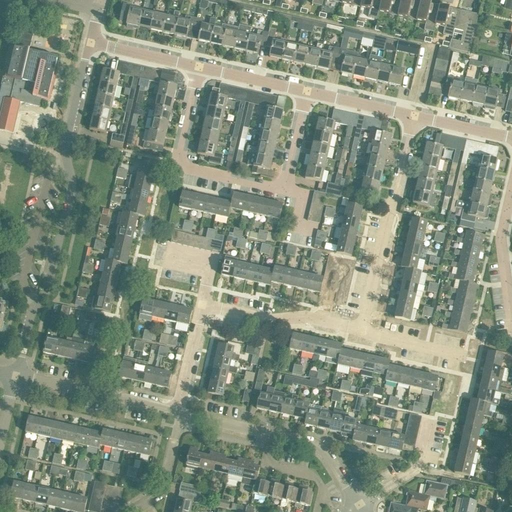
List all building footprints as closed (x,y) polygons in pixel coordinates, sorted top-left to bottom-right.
[(377,19),(381,0),(361,0),(360,8),(369,10),(368,17),(377,19)] [(397,16),(401,0),(381,0),(377,19),(378,19),(379,12),(397,16)] [(412,0),(401,0),(397,16),(416,21),(421,2),(412,0)] [(231,8),(243,10),(244,5),(232,2),(231,8)] [(439,6),(421,2),(416,21),(426,23),(424,30),(434,33),(435,25),(439,6)] [(124,4),(120,21),(127,23),(127,25),(128,25),(127,27),(134,29),(134,26),(139,27),(143,11),(143,9),(132,6),(124,4)] [(243,10),(254,13),(256,8),(244,5),(243,10)] [(458,11),(439,6),(435,25),(444,27),(443,35),(452,37),(454,30),(454,29),(458,11)] [(267,16),(268,11),(268,10),(256,8),(254,13),(267,16)] [(139,27),(151,30),(155,14),(143,11),(139,27)] [(469,54),(478,15),(458,11),(454,29),(454,30),(463,32),(461,42),(451,40),(450,44),(449,48),(449,49),(469,54)] [(163,33),(175,35),(179,19),(178,19),(180,13),(174,12),(173,18),(167,16),(163,33)] [(278,18),(278,19),(290,21),(291,16),(280,13),(279,14),(278,18)] [(35,23),(37,16),(27,14),(25,21),(35,23)] [(151,30),(163,33),(167,16),(155,14),(151,30)] [(188,29),(194,31),(197,19),(191,18),(186,16),(185,20),(179,19),(175,35),(186,38),(188,29)] [(290,21),(300,24),(302,24),(303,19),(291,16),(290,21)] [(197,19),(194,31),(200,32),(198,41),(210,43),(214,27),(215,20),(210,19),(209,26),(202,24),(203,21),(201,20),(197,20),(197,19)] [(302,24),(314,27),(315,21),(303,19),(302,24)] [(314,27),(326,29),(327,24),(315,21),(314,27)] [(36,24),(35,24),(24,22),(18,45),(27,48),(30,48),(30,47),(36,24)] [(343,33),(344,29),(339,28),(339,27),(327,24),(326,29),(338,32),(343,33)] [(222,46),(234,49),(239,28),(226,25),(226,30),(222,46)] [(234,49),(246,52),(249,35),(250,35),(251,28),(239,25),(239,28),(234,49)] [(226,30),(214,27),(210,43),(222,46),(226,30)] [(281,39),(280,42),(274,41),(276,30),(269,29),(268,33),(269,33),(266,47),(271,48),(269,57),(282,60),(285,43),(286,43),(286,40),(281,39)] [(344,29),(343,35),(361,40),(361,38),(362,34),(344,29)] [(259,45),(266,47),(269,33),(268,33),(258,31),(257,37),(250,35),(249,35),(246,52),(258,54),(259,45)] [(397,46),(397,49),(407,51),(409,44),(398,41),(397,46)] [(318,42),(317,44),(316,50),(309,49),(305,65),(317,68),(321,51),(322,46),(321,45),(322,43),(318,42)] [(282,60),(293,62),(297,46),(286,43),(285,43),(282,60)] [(0,130),(13,134),(20,103),(39,107),(41,99),(50,101),(58,67),(55,66),(57,58),(48,56),(48,55),(43,54),(42,54),(29,51),(29,50),(12,46),(5,77),(3,77),(1,85),(3,86),(0,98),(0,130)] [(293,62),(305,65),(309,49),(297,46),(293,62)] [(328,53),(321,51),(317,68),(329,70),(331,62),(337,63),(340,49),(334,48),(329,47),(328,53)] [(450,50),(439,48),(437,53),(449,56),(450,50)] [(340,49),(337,63),(342,64),(340,73),(353,76),(357,59),(358,56),(358,53),(347,50),(340,49)] [(437,53),(436,59),(448,62),(449,56),(437,53)] [(455,72),(458,58),(459,54),(453,53),(452,56),(452,57),(449,70),(455,72)] [(369,62),(365,78),(377,81),(380,65),(382,59),(370,56),(369,62)] [(482,61),(481,63),(481,65),(492,68),(494,60),(482,57),(482,61)] [(353,76),(365,78),(369,62),(357,59),(353,76)] [(436,59),(435,65),(446,67),(448,62),(436,59)] [(480,68),(481,65),(481,63),(470,60),(468,65),(480,68)] [(494,60),(492,68),(493,68),(492,73),(501,75),(502,73),(508,74),(508,73),(508,72),(509,66),(509,67),(510,63),(494,60)] [(117,61),(114,72),(120,74),(123,62),(117,61)] [(128,64),(123,62),(120,74),(126,76),(128,64)] [(126,76),(131,77),(134,65),(128,64),(126,76)] [(140,66),(134,65),(131,77),(133,77),(137,78),(140,66)] [(377,81),(388,84),(392,67),(380,65),(377,81)] [(435,65),(434,70),(445,73),(446,67),(435,65)] [(137,78),(138,78),(142,79),(143,79),(145,67),(140,66),(137,78)] [(143,79),(147,80),(148,81),(151,69),(145,67),(143,79)] [(404,70),(392,67),(388,84),(400,86),(404,70)] [(148,81),(154,82),(157,70),(151,69),(148,81)] [(103,70),(101,82),(117,86),(119,74),(120,74),(114,72),(103,70)] [(154,82),(160,83),(162,71),(157,70),(154,82)] [(160,83),(158,95),(174,98),(177,87),(172,86),(171,86),(172,82),(173,83),(175,74),(168,73),(162,71),(160,83)] [(432,75),(431,81),(443,84),(444,78),(432,75)] [(431,81),(430,87),(441,90),(443,84),(431,81)] [(448,97),(460,100),(463,84),(452,81),(448,97)] [(101,82),(98,94),(114,98),(117,86),(101,82)] [(213,89),(212,94),(211,94),(208,106),(225,110),(224,111),(229,112),(230,107),(225,106),(227,98),(229,99),(232,87),(220,84),(219,91),(213,89)] [(460,100),(471,103),(475,87),(463,84),(460,100)] [(428,93),(440,96),(441,90),(430,87),(428,93)] [(477,107),(479,105),(483,106),(487,90),(475,87),(471,103),(472,103),(473,106),(477,107)] [(240,101),(245,102),(248,90),(242,89),(240,101)] [(489,110),(491,108),(495,109),(499,93),(487,90),(483,106),(484,106),(484,109),(489,110)] [(248,103),(253,104),(254,104),(257,92),(251,91),(248,103)] [(254,104),(260,106),(263,94),(257,92),(254,104)] [(98,94),(95,106),(111,110),(114,98),(98,94)] [(158,95),(155,107),(171,110),(174,98),(158,95)] [(267,107),(264,119),(280,123),(283,111),(282,110),(276,109),(278,97),(274,96),(268,95),(265,107),(267,107)] [(95,106),(92,118),(109,121),(111,110),(95,106)] [(208,106),(205,119),(222,122),(224,111),(225,110),(208,106)] [(155,107),(152,119),(169,122),(171,110),(155,107)] [(335,122),(336,123),(339,111),(334,110),(331,122),(335,122)] [(336,123),(342,124),(345,112),(339,111),(336,123)] [(342,124),(347,125),(350,114),(345,112),(342,124)] [(347,125),(348,126),(353,127),(356,115),(350,114),(347,125)] [(361,129),(362,129),(365,117),(359,116),(354,139),(359,140),(361,129)] [(106,133),(109,121),(92,118),(90,130),(106,133)] [(367,130),(373,131),(375,120),(370,118),(367,130)] [(152,119),(150,130),(166,134),(169,122),(152,119)] [(205,119),(203,130),(219,134),(222,122),(205,119)] [(264,119),(261,131),(278,135),(280,123),(264,119)] [(332,135),(335,122),(331,122),(318,119),(316,131),(332,135)] [(111,141),(123,144),(127,126),(122,125),(120,136),(112,134),(111,141)] [(128,139),(127,145),(132,146),(133,140),(135,130),(136,127),(131,126),(128,139)] [(145,142),(143,148),(152,150),(154,145),(163,147),(166,134),(150,130),(147,143),(145,142)] [(203,130),(200,142),(216,146),(219,134),(203,130)] [(261,131),(258,143),(275,147),(278,135),(261,131)] [(316,131),(313,143),(329,147),(332,135),(316,131)] [(374,132),(372,144),(388,148),(391,136),(378,133),(374,132)] [(442,147),(443,147),(446,136),(440,135),(438,146),(426,143),(423,155),(439,159),(442,147)] [(443,147),(449,149),(451,137),(446,136),(443,147)] [(449,149),(454,150),(457,138),(451,137),(449,149)] [(463,152),(468,153),(469,153),(471,142),(466,140),(463,152)] [(197,143),(196,148),(196,149),(198,150),(197,154),(210,157),(209,163),(220,165),(223,155),(215,154),(216,146),(200,142),(198,142),(197,143)] [(474,155),(477,143),(471,142),(469,153),(474,155)] [(258,143),(256,155),(272,159),(275,147),(258,143)] [(313,143),(310,155),(326,159),(329,147),(313,143)] [(474,155),(480,156),(482,144),(477,143),(474,155)] [(372,144),(369,156),(386,160),(388,148),(372,144)] [(488,145),(482,144),(480,156),(485,157),(486,152),(488,145)] [(480,156),(478,168),(495,172),(495,171),(497,171),(498,166),(496,165),(497,160),(495,160),(496,154),(497,154),(496,153),(496,154),(486,152),(485,157),(480,156)] [(252,173),(261,175),(262,169),(270,171),(272,159),(256,155),(252,173)] [(310,155),(307,167),(324,171),(326,159),(310,155)] [(423,155),(420,167),(437,171),(439,159),(423,155)] [(369,156),(366,168),(383,172),(386,160),(369,156)] [(140,165),(137,178),(152,181),(155,169),(140,165)] [(306,174),(305,179),(321,182),(324,171),(307,167),(304,166),(303,173),(306,174)] [(420,167),(418,179),(434,183),(437,171),(420,167)] [(366,168),(363,179),(380,183),(383,172),(366,168)] [(478,168),(475,180),(492,184),(495,172),(478,168)] [(326,189),(325,194),(326,194),(340,197),(341,195),(342,187),(344,180),(341,179),(342,174),(337,173),(335,185),(327,183),(326,189)] [(344,180),(342,187),(347,189),(350,176),(345,175),(344,180)] [(137,178),(134,190),(149,193),(152,181),(137,178)] [(377,195),(380,183),(363,179),(360,192),(377,195)] [(418,179),(415,191),(431,195),(434,183),(418,179)] [(475,180),(472,192),(489,196),(492,184),(475,180)] [(134,190),(131,202),(146,205),(149,193),(134,190)] [(312,198),(324,200),(326,194),(314,191),(312,198)] [(415,191),(412,203),(428,207),(433,208),(436,196),(431,195),(415,191)] [(472,192),(469,203),(486,207),(489,207),(490,202),(488,200),(489,196),(472,192)] [(179,208),(191,211),(194,196),(182,193),(179,208)] [(232,199),(231,204),(230,209),(243,212),(246,197),(233,194),(232,199)] [(191,211),(203,213),(206,198),(194,196),(191,211)] [(243,212),(255,215),(258,200),(246,197),(243,212)] [(203,213),(215,216),(219,201),(206,198),(203,213)] [(311,203),(323,206),(324,200),(312,198),(311,203)] [(255,215),(267,218),(270,202),(258,200),(255,215)] [(228,219),(230,209),(231,204),(219,201),(215,216),(228,219)] [(486,207),(469,203),(457,201),(456,208),(463,210),(460,221),(474,224),(476,218),(484,220),(484,219),(487,219),(488,214),(485,212),(486,207)] [(131,202),(128,214),(138,217),(143,218),(146,205),(131,202)] [(283,205),(270,202),(267,218),(279,220),(283,205)] [(310,209),(322,212),(323,206),(311,203),(310,209)] [(347,204),(344,217),(359,220),(362,208),(347,204)] [(308,215),(320,218),(322,212),(310,209),(308,215)] [(123,213),(120,225),(135,229),(138,217),(128,214),(123,213)] [(320,218),(308,215),(307,221),(319,224),(320,218)] [(344,217),(341,229),(357,232),(359,220),(344,217)] [(412,219),(409,232),(424,235),(427,222),(412,219)] [(120,225),(117,237),(132,241),(135,229),(120,225)] [(341,229),(339,241),(354,244),(357,232),(341,229)] [(457,238),(456,242),(480,248),(483,235),(466,231),(464,240),(457,238)] [(177,245),(179,233),(173,232),(171,243),(177,245)] [(409,232),(406,244),(421,247),(424,235),(409,232)] [(179,233),(177,245),(182,246),(185,234),(179,233)] [(185,234),(182,246),(188,247),(191,235),(185,234)] [(191,235),(188,247),(194,248),(197,237),(191,235)] [(117,237),(114,249),(129,253),(132,241),(117,237)] [(197,237),(194,248),(200,250),(202,238),(197,237)] [(202,238),(200,250),(206,251),(209,239),(206,239),(202,238)] [(212,252),(213,249),(215,241),(210,240),(209,239),(206,251),(212,252)] [(339,241),(336,253),(351,257),(354,244),(339,241)] [(454,250),(453,254),(453,255),(460,257),(460,256),(477,260),(480,248),(456,242),(456,243),(463,244),(461,252),(454,250)] [(405,248),(403,256),(418,259),(419,259),(420,254),(421,247),(406,244),(405,248)] [(114,249),(111,262),(121,264),(126,266),(129,253),(114,249)] [(224,256),(223,260),(220,276),(233,278),(236,263),(237,259),(224,256)] [(401,268),(405,269),(416,272),(418,259),(403,256),(401,268)] [(475,272),(477,260),(460,256),(460,257),(459,264),(451,263),(451,267),(475,272)] [(106,261),(103,273),(118,276),(121,264),(111,262),(106,261)] [(233,278),(245,281),(248,266),(236,263),(233,278)] [(245,281),(257,284),(260,268),(248,266),(245,281)] [(448,279),(460,282),(472,285),(475,272),(451,267),(450,267),(458,269),(456,276),(449,275),(448,279)] [(270,287),(270,283),(273,271),(260,268),(257,284),(270,287)] [(270,283),(283,286),(286,270),(273,268),(273,271),(270,283)] [(405,269),(402,282),(417,285),(420,273),(416,272),(405,269)] [(283,286),(295,288),(298,273),(286,270),(283,286)] [(103,273),(100,285),(115,288),(118,276),(103,273)] [(295,288),(307,291),(310,276),(298,273),(295,288)] [(319,294),(323,279),(310,276),(307,291),(319,294)] [(402,282),(399,294),(415,297),(421,299),(423,293),(416,291),(417,285),(402,282)] [(450,292),(450,293),(457,294),(474,298),(477,286),(472,285),(460,282),(458,290),(451,288),(450,292)] [(100,285),(97,297),(112,301),(115,288),(100,285)] [(399,294),(397,306),(412,310),(415,297),(399,294)] [(471,310),(474,298),(457,294),(455,302),(448,300),(447,305),(454,306),(471,310)] [(91,309),(109,313),(112,301),(97,297),(94,296),(91,309)] [(139,315),(140,315),(139,320),(150,322),(155,303),(142,300),(139,315)] [(167,306),(155,303),(150,322),(151,322),(152,318),(164,321),(167,306)] [(164,321),(177,324),(180,309),(167,306),(164,321)] [(394,318),(409,322),(412,310),(397,306),(394,318)] [(468,322),(471,310),(454,306),(452,314),(445,313),(444,316),(468,322)] [(191,312),(180,309),(177,324),(188,326),(191,312)] [(441,329),(465,334),(468,322),(444,316),(444,317),(451,319),(449,326),(442,325),(441,329)] [(292,335),(289,351),(301,353),(304,337),(292,335)] [(301,353),(313,356),(317,340),(304,337),(301,353)] [(46,338),(43,353),(55,356),(59,341),(46,338)] [(67,338),(66,342),(59,341),(55,356),(68,359),(71,344),(72,339),(67,338)] [(77,345),(71,344),(68,359),(79,362),(83,346),(84,341),(78,340),(77,345)] [(313,356),(312,361),(317,363),(318,357),(325,359),(329,343),(317,340),(313,356)] [(338,362),(341,350),(342,346),(329,343),(325,359),(338,362)] [(216,357),(231,361),(239,362),(239,359),(236,358),(236,355),(232,354),(234,348),(219,345),(216,357)] [(95,349),(83,346),(79,362),(92,364),(95,349)] [(251,365),(256,366),(259,354),(260,354),(261,349),(253,347),(252,350),(253,353),(252,359),(251,365)] [(337,366),(349,369),(353,353),(341,350),(338,362),(337,366)] [(361,372),(362,372),(365,356),(353,353),(349,369),(361,372)] [(503,356),(488,353),(485,365),(500,369),(500,368),(503,356)] [(369,357),(365,356),(362,372),(361,372),(360,376),(373,378),(374,374),(374,375),(378,359),(375,358),(376,356),(370,355),(369,357)] [(238,369),(230,367),(231,361),(216,357),(213,370),(228,373),(236,375),(238,369)] [(123,358),(119,378),(131,381),(136,361),(123,358)] [(386,377),(388,366),(389,361),(378,359),(374,375),(386,377)] [(136,361),(131,381),(143,384),(147,369),(148,364),(136,361)] [(485,365),(482,377),(502,382),(505,369),(500,368),(500,369),(485,365)] [(385,382),(396,384),(400,369),(388,366),(386,377),(385,382)] [(143,384),(155,387),(159,371),(147,369),(143,384)] [(396,384),(409,387),(412,372),(400,369),(396,384)] [(213,370),(210,382),(225,385),(228,373),(213,370)] [(259,370),(256,382),(262,383),(265,372),(259,370)] [(167,390),(171,374),(159,371),(155,387),(167,390)] [(409,387),(421,390),(425,375),(412,372),(409,387)] [(437,377),(425,375),(421,390),(434,393),(437,377)] [(292,384),(300,386),(301,379),(289,377),(287,386),(292,387),(292,384)] [(482,377),(479,389),(499,394),(505,395),(511,396),(511,391),(500,388),(502,382),(482,377)] [(310,381),(301,379),(300,386),(312,389),(314,379),(310,378),(310,381)] [(318,385),(319,381),(320,380),(316,379),(314,379),(312,389),(324,392),(325,390),(326,387),(318,385)] [(223,397),(225,385),(210,382),(208,394),(223,397)] [(360,390),(359,394),(364,395),(369,396),(371,387),(366,386),(365,389),(360,390)] [(266,395),(260,394),(259,396),(256,409),(269,412),(273,392),(274,389),(267,388),(266,395)] [(479,389),(477,402),(492,405),(498,406),(499,400),(497,400),(499,394),(479,389)] [(241,401),(247,402),(250,391),(244,390),(241,401)] [(269,412),(280,415),(284,399),(284,400),(285,395),(273,392),(269,412)] [(291,401),(284,400),(284,399),(280,415),(292,418),(296,402),(297,402),(298,397),(292,395),(291,401)] [(471,400),(468,412),(483,416),(491,418),(492,413),(488,413),(490,405),(477,402),(471,400)] [(308,405),(297,402),(296,402),(292,418),(305,420),(308,405)] [(305,420),(304,425),(316,428),(321,408),(316,407),(315,411),(307,410),(305,420)] [(316,428),(329,431),(332,415),(328,414),(329,410),(321,408),(316,428)] [(398,412),(385,409),(383,418),(396,421),(398,412)] [(345,414),(333,411),(332,415),(329,431),(341,433),(344,418),(345,414)] [(481,423),(483,416),(468,412),(465,425),(480,428),(483,429),(484,424),(481,423)] [(410,414),(409,420),(420,423),(422,417),(410,414)] [(25,433),(32,434),(39,436),(43,421),(29,417),(25,433)] [(356,421),(344,418),(341,433),(340,435),(341,437),(348,438),(349,437),(350,435),(353,436),(355,425),(356,421)] [(409,420),(407,426),(419,429),(420,423),(409,420)] [(39,436),(51,439),(54,423),(43,421),(39,436)] [(51,439),(63,442),(66,426),(54,423),(51,439)] [(352,441),(364,444),(368,428),(355,425),(353,436),(352,441)] [(465,425),(462,437),(478,440),(480,428),(465,425)] [(63,442),(74,444),(78,429),(66,426),(63,442)] [(407,426),(406,432),(418,435),(419,429),(407,426)] [(364,444),(376,447),(380,431),(368,428),(364,444)] [(74,444),(86,447),(90,431),(78,429),(74,444)] [(98,450),(99,445),(102,434),(90,431),(86,447),(98,450)] [(99,445),(111,448),(114,433),(102,431),(102,434),(99,445)] [(376,447),(389,449),(392,434),(380,431),(376,447)] [(402,450),(403,444),(404,438),(416,441),(418,435),(406,432),(405,437),(392,434),(389,449),(401,452),(402,450)] [(111,448),(123,451),(126,436),(114,433),(111,448)] [(123,451),(136,454),(139,439),(126,436),(123,451)] [(462,437),(459,449),(475,452),(478,440),(462,437)] [(415,447),(416,441),(404,438),(403,444),(415,447)] [(152,442),(139,439),(136,454),(148,457),(152,442)] [(413,453),(413,452),(415,447),(403,444),(402,450),(413,453)] [(185,466),(186,466),(200,469),(202,456),(197,455),(198,450),(189,448),(185,466)] [(459,449),(457,461),(472,465),(475,452),(459,449)] [(200,469),(214,472),(218,455),(209,453),(208,457),(202,456),(200,469)] [(214,472),(228,475),(231,462),(225,461),(226,457),(218,455),(214,472)] [(236,464),(231,462),(228,475),(227,480),(241,483),(246,461),(237,459),(236,464)] [(254,463),(246,461),(241,483),(241,485),(254,488),(252,495),(253,495),(257,477),(259,469),(253,467),(254,463)] [(469,477),(472,465),(457,461),(454,474),(469,477)] [(32,481),(36,463),(32,462),(30,471),(29,471),(27,480),(32,481)] [(265,479),(257,477),(253,495),(267,498),(270,485),(264,483),(265,479)] [(453,487),(455,481),(442,478),(440,485),(426,481),(423,496),(436,499),(444,501),(447,486),(453,488),(453,487)] [(267,498),(281,501),(284,488),(278,486),(279,482),(271,480),(270,485),(267,498)] [(106,485),(95,482),(94,482),(93,488),(105,491),(106,485)] [(10,498),(23,501),(26,485),(14,483),(10,498)] [(281,501),(295,504),(298,491),(292,490),(293,485),(285,483),(284,488),(281,501)] [(23,501),(32,503),(35,503),(38,488),(26,485),(23,501)] [(181,486),(179,492),(200,496),(201,490),(181,486)] [(309,507),(312,494),(306,493),(307,488),(299,487),(298,491),(295,504),(295,507),(300,509),(301,505),(309,507)] [(35,503),(47,506),(50,491),(38,488),(35,503)] [(93,488),(92,494),(104,497),(105,491),(93,488)] [(47,506),(59,509),(62,494),(50,491),(47,506)] [(178,498),(198,503),(200,496),(179,492),(178,498)] [(435,502),(436,499),(423,496),(408,493),(405,507),(405,508),(418,510),(426,511),(429,501),(435,502)] [(59,509),(71,511),(74,496),(62,494),(59,509)] [(92,494),(90,500),(102,502),(104,497),(92,494)] [(72,511),(83,511),(87,499),(74,496),(71,511),(72,511)] [(454,511),(472,511),(474,509),(475,504),(457,499),(454,511)] [(90,500),(89,505),(101,508),(102,502),(90,500)] [(190,511),(192,504),(177,500),(174,511),(190,511)] [(220,508),(228,509),(230,503),(222,501),(220,508)]
